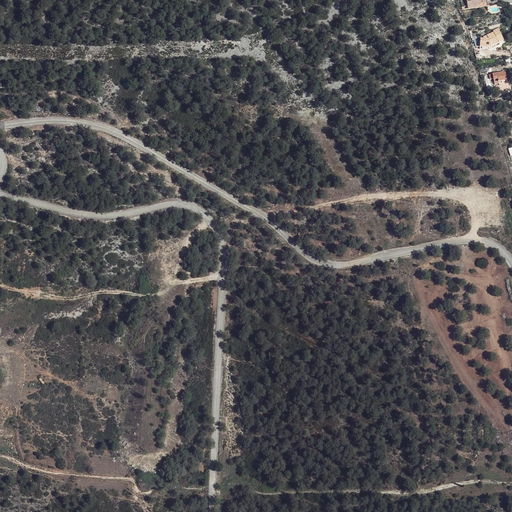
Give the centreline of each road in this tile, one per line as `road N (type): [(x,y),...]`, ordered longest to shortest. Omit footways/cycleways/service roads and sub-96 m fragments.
road 1 (unclassified): [(0,127),(57,117),(124,136),(263,215),(322,264),(478,240),(511,260)]
road 2 (unclassified): [(210,511),(224,275),(217,230),(189,205),(107,217),(0,194)]
road 3 (track): [(263,215),(336,200),(445,194),(472,208),(466,241)]
